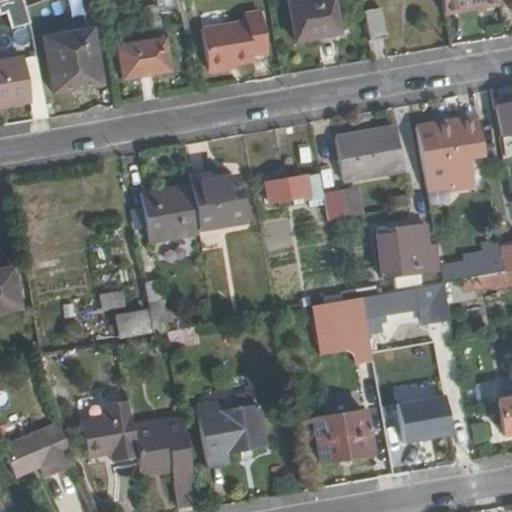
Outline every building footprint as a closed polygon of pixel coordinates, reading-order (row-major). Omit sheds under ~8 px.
[(29,23),(21,0),(0,0),(0,14),(8,12),(12,28),(29,23)] [(335,32),(329,0),(307,0),(286,4),(291,39),(335,32)] [(495,5),(494,0),(440,0),(443,13),(495,5)] [(382,38),(376,8),(360,10),(365,41),(382,38)] [(265,53),(257,11),(240,14),(241,19),(198,26),(206,69),(249,62),(250,56),(265,53)] [(98,86),(89,31),(43,40),(52,94),(98,86)] [(168,70),(162,36),(113,45),(119,78),(168,70)] [(0,105),(28,101),(20,59),(0,62),(0,105)] [(511,97),(503,99),(504,104),(493,106),(498,136),(511,133),(511,97)] [(482,152),(475,114),(461,116),(460,114),(430,119),(434,144),(418,147),(425,187),(470,179),(467,154),(482,152)] [(400,171),(393,128),(334,139),(341,180),(400,171)] [(317,196),(314,175),(262,183),(266,205),(317,196)] [(240,222),(233,177),(188,185),(196,229),(240,222)] [(196,229),(188,185),(139,193),(147,237),(196,229)] [(343,217),(337,186),(320,189),(326,220),(343,217)] [(435,270),(431,242),(424,243),(421,223),(374,231),(381,279),(435,270)] [(503,273),(499,252),(486,255),(490,275),(503,273)] [(472,278),(469,262),(438,268),(441,284),(472,278)] [(0,310),(17,308),(11,269),(0,270),(0,310)] [(472,294),(511,287),(511,270),(503,273),(490,275),(472,278),(441,284),(445,303),(473,299),(472,294)] [(160,302),(157,283),(140,285),(149,336),(164,333),(158,304),(160,302)] [(445,303),(441,284),(428,286),(435,322),(447,320),(445,303)] [(99,294),(100,310),(125,307),(123,291),(99,294)] [(418,311),(414,291),(360,300),(365,329),(385,326),(384,317),(418,311)] [(360,300),(360,298),(310,307),(313,324),(354,317),(355,324),(345,326),(353,368),(371,366),(365,329),(360,300)] [(196,326),(167,333),(171,350),(200,343),(196,326)] [(511,433),(511,398),(494,401),(500,436),(511,433)] [(130,431),(125,401),(104,405),(106,418),(82,423),(87,457),(111,453),(112,461),(135,457),(130,431)] [(261,446),(255,409),(216,415),(214,406),(195,411),(204,464),(223,461),(222,452),(261,446)] [(367,453),(360,410),(308,418),(312,443),(300,445),(303,464),(367,453)] [(194,503),(179,422),(130,431),(135,457),(138,473),(168,468),(174,507),(194,503)] [(406,473),(396,424),(382,427),(390,476),(406,473)] [(75,468),(56,425),(2,449),(17,479),(39,470),(45,480),(75,468)]
